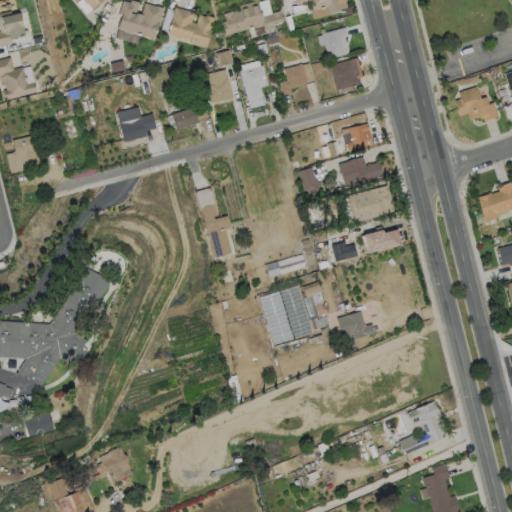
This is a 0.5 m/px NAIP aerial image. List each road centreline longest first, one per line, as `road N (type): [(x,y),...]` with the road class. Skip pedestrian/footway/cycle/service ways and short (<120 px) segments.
road 1 (primary): [(511,457),(398,0)]
road 2 (primary): [(417,180),(499,511)]
road 3 (residential): [(396,98),(72,192)]
